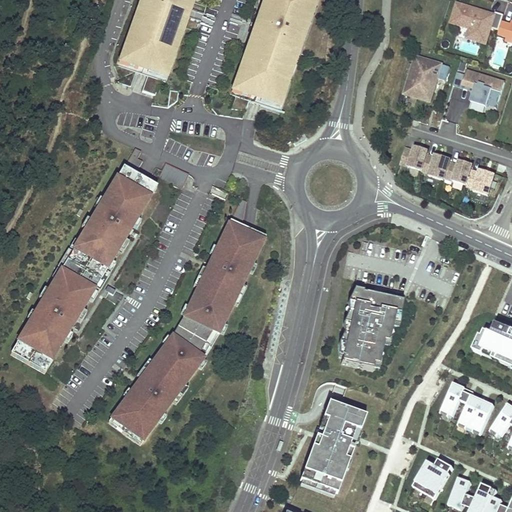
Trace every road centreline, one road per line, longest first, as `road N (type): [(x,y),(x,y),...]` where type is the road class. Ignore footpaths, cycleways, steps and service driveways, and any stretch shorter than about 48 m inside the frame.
road 1 (tertiary): [(322,220),(287,382),(240,511)]
road 2 (tertiary): [(356,0),(334,150)]
road 3 (residential): [(116,110),(111,121),(120,134),(205,174),(225,164)]
road 4 (residential): [(364,194),(492,245)]
road 5 (residential): [(232,144),(221,121),(116,110)]
